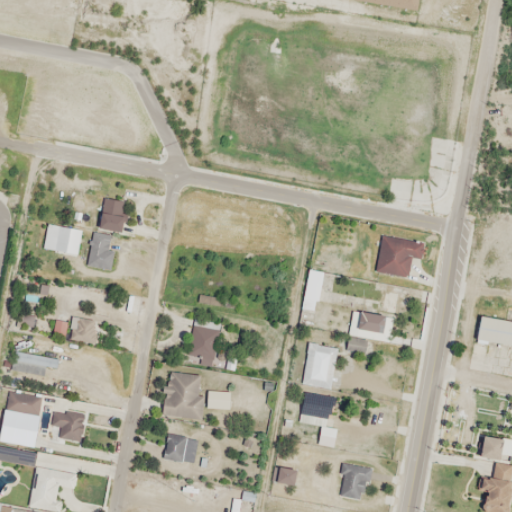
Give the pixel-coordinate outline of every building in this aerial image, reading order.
[(125,201),(103,198),(97,229),(119,233),(125,201)] [(108,269),(113,251),(105,249),(108,236),(94,232),(86,264),(108,269)] [(364,338),(388,341),(391,315),(349,311),(346,350),(363,352),(364,338)] [(93,341),(93,319),(73,319),(73,341),(93,341)] [(42,373),(43,367),(55,367),(55,355),(11,353),(10,372),(42,373)] [(162,416),(198,419),(201,375),(165,372),(162,416)] [(41,395),(8,389),(4,409),(37,415),(41,395)] [(299,422),(320,424),(317,443),(331,445),(333,428),(325,427),(329,396),(303,392),(299,422)] [(80,439),(82,412),(51,411),(50,425),(59,426),(58,438),(80,439)] [(180,461),(185,437),(167,433),(162,458),(180,461)] [(338,495),(363,499),(367,467),(342,464),(338,495)] [(480,477),(479,492),(483,492),(481,511),(506,511),(511,465),(492,464),(491,478),(480,477)] [(34,467),(28,508),(57,511),(60,501),(54,500),(56,486),(72,488),(74,472),(34,467)] [(287,468),(276,471),(279,484),(290,481),(287,468)] [(238,511),(238,499),(228,499),(228,511),(238,511)]
